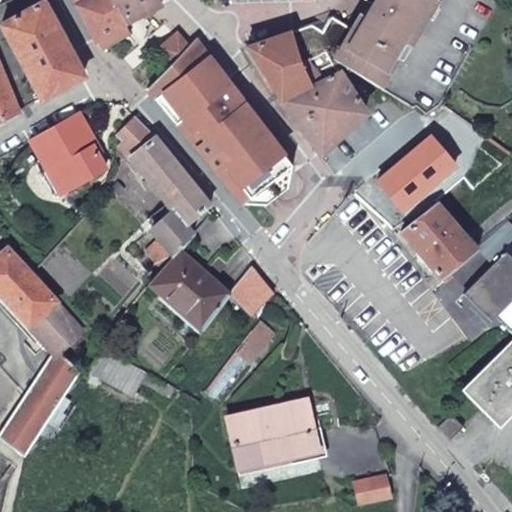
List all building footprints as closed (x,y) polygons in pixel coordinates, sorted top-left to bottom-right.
[(128,35),(122,26),(108,0),(90,0),(77,7),(95,42),(102,49),(128,35)] [(108,0),(122,26),(161,6),(158,0),(108,0)] [(432,0),(363,0),(372,5),(365,18),(359,15),(351,29),(330,19),(322,32),(310,25),(290,32),(302,63),(309,60),(326,51),(339,72),(342,77),(350,71),(378,87),(404,43),(409,46),(435,2),(432,0)] [(82,77),(42,3),(1,25),(41,100),(82,77)] [(329,18),(310,25),(322,32),(330,19),(329,18)] [(311,86),(302,63),(290,32),(247,48),(279,100),(311,86)] [(160,52),(171,62),(185,46),(174,36),(160,52)] [(204,55),(192,43),(147,90),(242,204),(265,206),(285,190),(290,167),(204,55)] [(321,81),(309,60),(302,63),(311,86),(321,81)] [(0,71),(0,122),(17,113),(0,71)] [(365,113),(342,77),(339,72),(321,81),(311,86),(279,100),(300,129),(319,154),(365,113)] [(29,142),(39,159),(45,156),(65,193),(104,171),(92,149),(96,147),(78,115),(29,142)] [(118,146),(125,153),(149,132),(136,118),(117,137),(122,143),(118,146)] [(149,132),(125,153),(130,158),(148,182),(144,185),(149,191),(153,188),(173,213),(153,228),(160,236),(146,251),(162,270),(173,257),(178,251),(192,236),(184,227),(210,206),(149,132)] [(45,156),(39,159),(32,162),(52,199),(65,193),(45,156)] [(446,272),(474,249),(460,232),(436,204),(401,232),(439,279),(443,282),(450,277),(446,272)] [(11,472),(74,380),(91,355),(74,340),(83,331),(38,281),(42,278),(34,269),(30,272),(8,248),(0,255),(0,305),(14,321),(20,316),(54,353),(0,431),(0,455),(7,461),(3,466),(11,472)] [(468,289),(492,319),(511,299),(511,249),(510,248),(468,289)] [(229,294),(178,251),(173,257),(162,270),(151,283),(202,330),(229,294)] [(251,266),(231,292),(252,316),(272,291),(251,266)] [(261,322),(236,353),(251,364),(276,334),(261,322)] [(511,339),(462,390),(498,427),(511,413),(511,339)] [(146,372),(102,348),(88,372),(133,396),(146,372)] [(307,400),(226,417),(235,462),(287,451),(289,457),(317,450),(307,400)] [(451,415),(439,426),(451,439),(463,427),(451,415)] [(386,478),(359,482),(364,505),(390,500),(386,478)]
